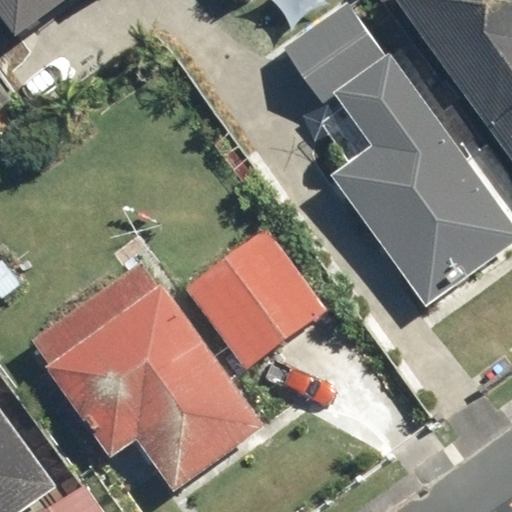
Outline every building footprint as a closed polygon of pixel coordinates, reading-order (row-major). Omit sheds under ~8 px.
[(96,0),(0,0),(0,8),(33,50),(96,0)] [(511,0),(397,0),(392,4),(511,157),(511,0)] [(511,251),(511,218),(347,1),(280,52),(361,159),(331,181),(431,313),(511,251)] [(102,75),(71,39),(8,92),(39,128),(102,75)] [(27,277),(55,256),(38,234),(0,263),(0,292),(10,306),(35,287),(27,277)] [(274,236),(194,298),(254,377),(335,315),(274,236)] [(270,437),(150,268),(33,351),(118,471),(144,452),(179,502),(270,437)] [(0,375),(6,371),(0,363),(0,511),(37,511),(61,495),(0,407),(0,375)] [(105,511),(90,490),(56,511),(105,511)]
